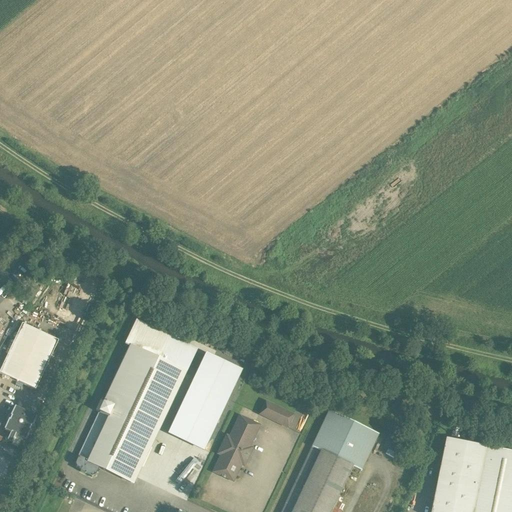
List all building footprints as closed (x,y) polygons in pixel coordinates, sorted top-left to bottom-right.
[(132,347),(187,373),(197,352),(136,324),(126,344),(132,347)] [(58,342),(22,325),(0,371),(0,374),(35,391),(58,342)] [(187,373),(132,347),(80,458),(98,467),(132,482),(135,476),(129,473),(178,371),(186,375),(187,373)] [(168,435),(203,451),(240,372),(205,355),(168,435)] [(178,371),(129,473),(135,476),(132,482),(134,484),(186,375),(178,371)] [(294,416),(265,403),(259,415),(288,429),(294,416)] [(36,418),(14,407),(10,417),(11,418),(10,421),(8,420),(4,430),(10,433),(7,440),(12,443),(15,435),(26,440),(36,418)] [(329,412),(312,448),(352,467),(361,472),(378,435),(329,412)] [(259,427),(239,417),(233,428),(254,438),(259,427)] [(254,438),(233,428),(228,438),(226,437),(217,455),(220,456),(212,473),(232,483),(254,438)] [(473,511),(486,448),(446,440),(430,511),(473,511)] [(352,467),(312,448),(281,511),(331,511),(352,467)] [(511,511),(511,453),(486,448),(473,511),(511,511)] [(98,467),(80,458),(77,464),(78,468),(92,474),(95,473),(98,467)]
